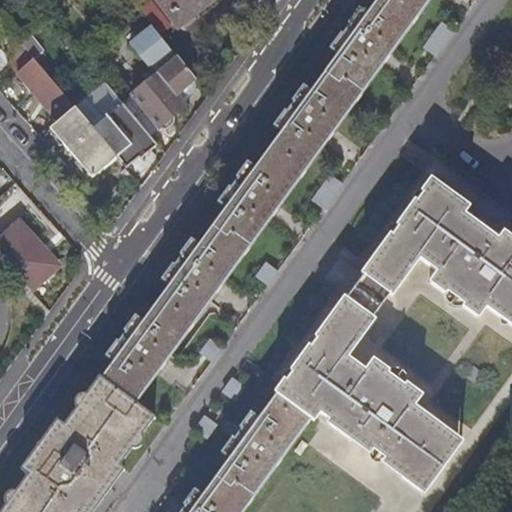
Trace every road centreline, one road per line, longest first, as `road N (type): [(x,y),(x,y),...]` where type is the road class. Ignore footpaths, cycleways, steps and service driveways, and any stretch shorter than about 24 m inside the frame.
road 1 (residential): [(130,511),(498,0)]
road 2 (residential): [(115,269),(305,0)]
road 3 (residential): [(0,430),(115,269)]
road 4 (residential): [(115,269),(0,138)]
